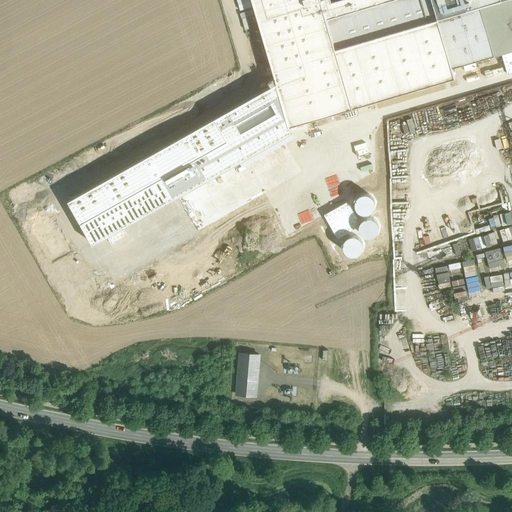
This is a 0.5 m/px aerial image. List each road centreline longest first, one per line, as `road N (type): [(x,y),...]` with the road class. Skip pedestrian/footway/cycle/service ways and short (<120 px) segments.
road 1 (secondary): [(511,456),(364,458),(238,448),(0,406)]
road 2 (unknown): [(235,0),(267,115),(292,138),(511,72)]
